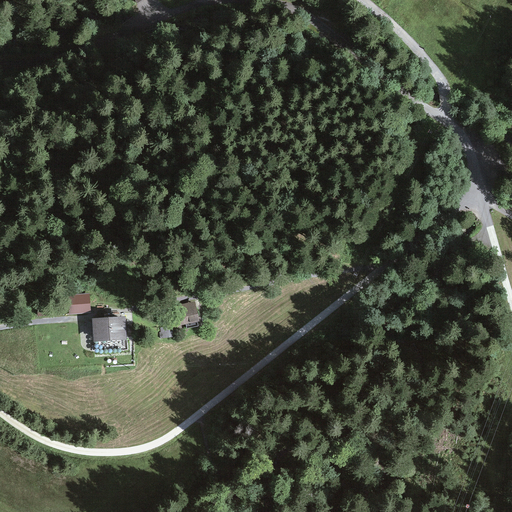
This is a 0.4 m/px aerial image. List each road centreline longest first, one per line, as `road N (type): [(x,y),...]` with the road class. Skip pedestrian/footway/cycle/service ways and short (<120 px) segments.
road 1 (unclassified): [(0,67),(214,1),(298,12),(463,136),(483,204)]
road 2 (track): [(442,116),(441,79),(362,0)]
